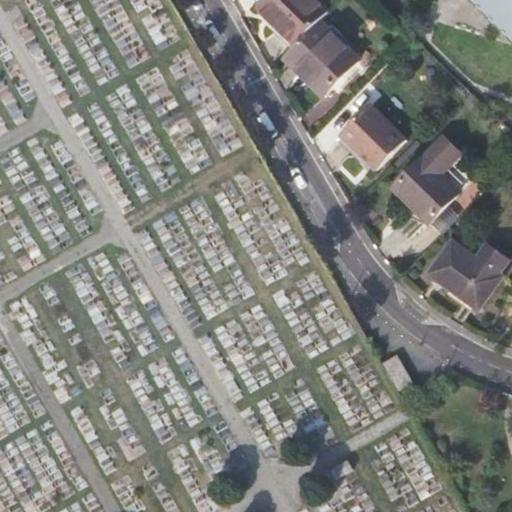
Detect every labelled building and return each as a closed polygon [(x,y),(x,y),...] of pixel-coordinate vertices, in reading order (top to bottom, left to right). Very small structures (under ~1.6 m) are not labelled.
[(277,26),(299,48),(324,22),(333,13),(319,0),(271,0),(265,7),(280,22),(277,26)] [(511,0),(481,0),(496,14),(492,19),(511,38),(511,0)] [(363,62),(324,22),(299,48),(292,54),(307,70),(301,76),(326,101),(363,62)] [(286,61),(301,76),(307,70),(292,54),(286,61)] [(409,142),(374,107),(346,136),(380,171),(409,142)] [(466,155),(449,138),(398,190),(432,224),(461,194),(441,174),(450,165),(453,168),(466,155)] [(455,243),(432,273),(480,309),(503,279),(499,277),(510,263),(488,246),(478,260),(455,243)] [(399,361),(386,369),(401,394),(414,385),(399,361)]
